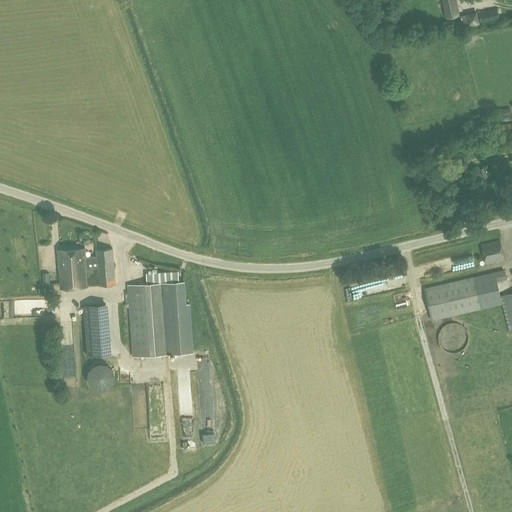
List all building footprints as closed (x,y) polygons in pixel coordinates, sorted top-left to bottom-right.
[(442,0),(445,10),(457,8),(455,0),(442,0)] [(465,18),(469,28),(483,22),(479,12),(465,18)] [(502,110),(503,117),(510,116),(509,109),(502,110)] [(511,122),(487,126),(488,134),(511,129),(511,122)] [(481,244),(486,263),(505,258),(500,239),(481,244)] [(59,250),(61,287),(116,284),(113,248),(96,249),(96,255),(85,256),(84,248),(59,250)] [(156,283),(128,285),(133,356),(192,352),(189,303),(185,303),(183,271),(155,273),(156,283)] [(432,321),(502,305),(496,282),(506,280),(504,271),(425,289),(432,321)] [(373,287),(348,291),(349,299),(374,295),(373,287)] [(112,347),(109,297),(99,297),(101,347),(112,347)] [(88,300),(90,349),(100,348),(98,300),(88,300)] [(467,339),(468,336),(467,333),(467,331),(465,328),(463,325),(460,324),(458,322),(455,322),(452,322),(448,322),(446,323),(444,324),(442,326),(441,328),(439,330),(438,333),(438,336),(438,339),(439,342),(441,345),(442,347),(445,349),(447,350),(451,351),(453,351),(458,350),(461,349),(463,347),(465,344),(467,342),(467,339)] [(213,394),(211,360),(203,361),(205,394),(213,394)] [(103,365),(101,364),(100,364),(98,365),(97,365),(96,366),(95,366),(94,367),(93,367),(92,368),(91,369),(91,370),(90,371),(90,372),(89,373),(89,374),(89,375),(88,376),(88,377),(88,379),(89,380),(89,381),(89,382),(90,383),(90,384),(91,385),(92,386),(92,387),(93,387),(94,388),(95,389),(97,390),(98,390),(99,390),(100,390),(102,390),(103,390),(104,390),(105,390),(106,389),(108,388),(109,388),(111,386),(111,385),(112,385),(113,384),(113,383),(114,382),(114,380),(114,379),(114,378),(114,377),(114,376),(114,375),(114,374),(113,373),(113,372),(112,371),(112,370),(111,369),(110,368),(109,367),(108,367),(107,366),(106,365),(104,365),(103,365)] [(181,367),(184,438),(196,437),(193,367),(181,367)] [(215,436),(213,400),(206,401),(207,437),(215,436)] [(151,423),(167,422),(166,405),(150,406),(151,423)]
